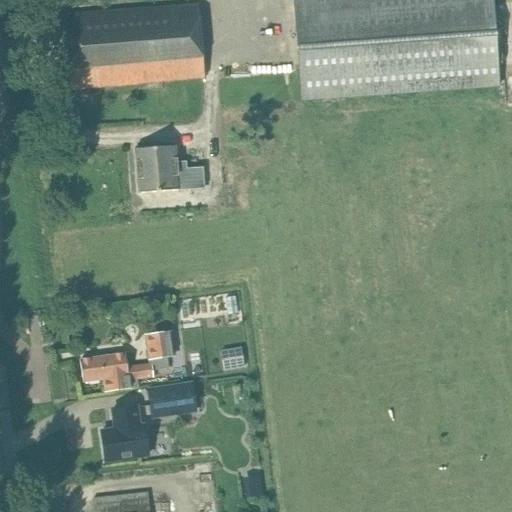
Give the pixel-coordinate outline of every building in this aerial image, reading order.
[(292,0),(300,102),(498,88),(491,0),(292,0)] [(72,91),(91,89),(206,80),(200,3),(65,14),(72,91)] [(263,45),(263,54),(294,54),(294,45),(263,45)] [(472,158),(470,126),(374,133),(382,244),(422,241),(418,187),(416,162),(430,161),(472,158)] [(176,163),(175,146),(154,148),(135,149),(138,194),(203,189),(202,168),(186,169),(185,162),(176,163)] [(251,278),(239,279),(241,298),(253,297),(251,278)] [(234,333),(239,352),(260,347),(255,327),(234,333)] [(168,369),(167,358),(172,357),(169,332),(147,335),(151,364),(127,368),(125,354),(79,361),(83,382),(104,380),(106,392),(138,388),(137,380),(152,377),(152,371),(168,369)] [(193,382),(147,389),(151,420),(197,413),(193,382)] [(133,407),(109,410),(112,430),(98,432),(102,462),(144,456),(140,426),(136,427),(133,407)] [(93,511),(149,511),(147,494),(112,498),(92,500),(93,511)]
